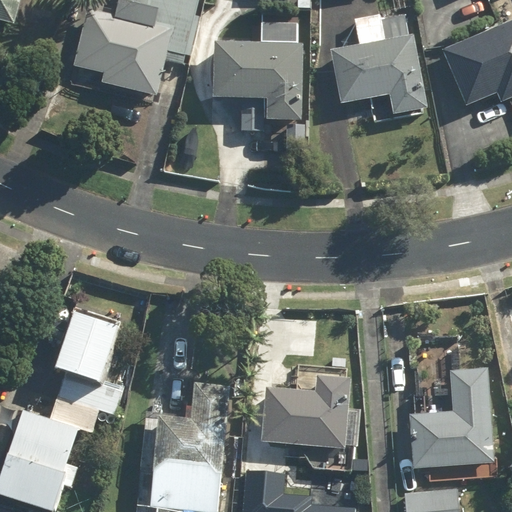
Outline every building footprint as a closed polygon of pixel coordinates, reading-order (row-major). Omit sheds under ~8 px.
[(0,0),(0,24),(13,28),(20,0),(0,0)] [(175,86),(197,0),(116,0),(111,24),(83,17),(69,70),(97,77),(95,85),(155,100),(159,82),(175,86)] [(259,40),(212,38),(209,105),(265,107),(264,127),(275,128),(274,146),(299,147),(304,49),(297,49),(298,15),(260,13),(259,40)] [(376,45),(330,55),(341,108),(385,99),(390,121),(426,113),(405,19),(372,26),(376,45)] [(511,24),(440,56),(464,113),(496,100),(500,108),(511,102),(511,24)] [(62,377),(47,421),(90,436),(98,414),(113,419),(124,387),(99,378),(115,332),(68,316),(49,373),(62,377)] [(261,389),(257,447),(344,453),(344,448),(354,449),(357,411),(346,411),(348,373),(308,371),(307,392),(261,389)] [(411,417),(412,469),(491,467),(489,373),(448,373),(449,416),(411,417)] [(214,511),(225,389),(185,386),(182,421),(152,419),(143,511),(214,511)] [(21,417),(0,470),(0,500),(29,511),(46,511),(76,439),(21,417)] [(252,466),(247,511),(354,511),(355,505),(309,501),(310,493),(281,490),(283,469),(252,466)] [(403,494),(404,511),(458,511),(458,492),(403,494)]
